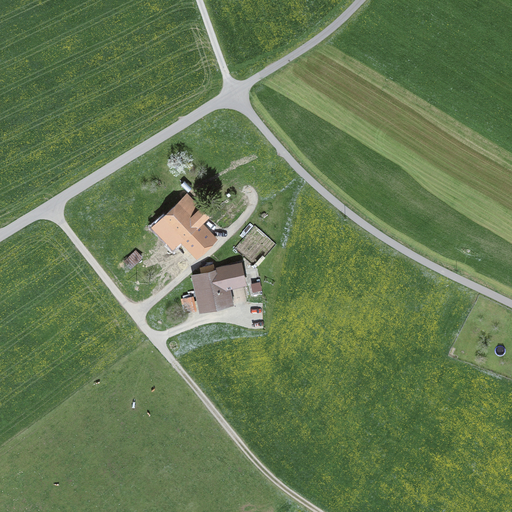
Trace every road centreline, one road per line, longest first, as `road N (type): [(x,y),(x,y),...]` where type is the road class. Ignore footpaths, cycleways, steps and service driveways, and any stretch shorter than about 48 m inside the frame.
road 1 (unclassified): [(360,0),(308,45),(0,237)]
road 2 (track): [(319,511),(242,449),(49,207)]
